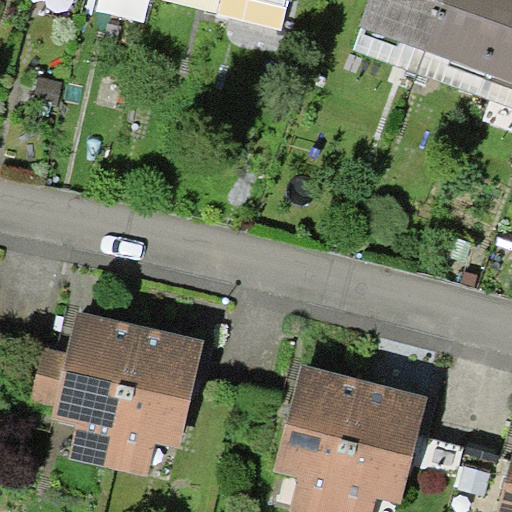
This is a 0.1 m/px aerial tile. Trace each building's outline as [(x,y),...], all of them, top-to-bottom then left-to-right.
[(216,0),(215,7),(279,23),(284,0),(216,0)] [(368,0),(359,25),(422,48),(439,0),(368,0)] [(439,0),(422,48),(484,71),(509,0),(439,0)] [(511,0),(509,0),(484,71),(511,81),(511,0)] [(29,105),(51,111),(56,89),(35,83),(29,105)] [(73,433),(110,442),(133,338),(72,324),(63,366),(39,361),(30,398),(54,403),(52,414),(76,419),(73,433)] [(195,352),(133,338),(110,442),(146,450),(150,436),(174,442),(195,352)] [(294,487),(331,496),(357,393),(296,377),(274,467),(298,473),(294,487)] [(418,409),(357,393),(331,496),(368,506),(371,492),(395,498),(418,409)] [(511,511),(511,453),(495,511),(511,511)]
